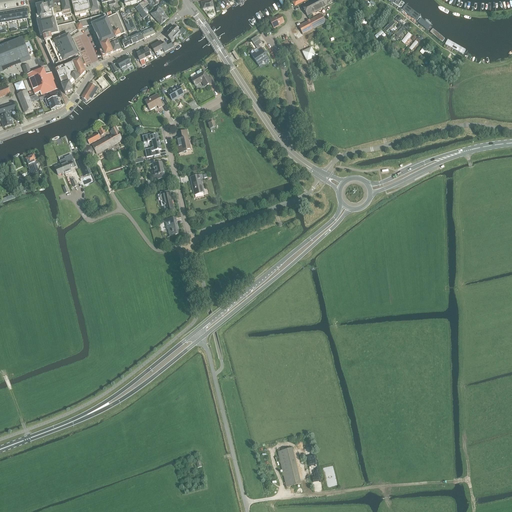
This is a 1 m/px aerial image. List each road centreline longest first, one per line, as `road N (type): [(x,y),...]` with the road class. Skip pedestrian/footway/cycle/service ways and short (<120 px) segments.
road 1 (unclassified): [(224,98),(166,129),(189,244),(302,198),(323,175)]
road 2 (track): [(465,443),(467,480),(301,495)]
road 3 (secondary): [(200,338),(352,209)]
road 4 (secondary): [(341,202),(332,220),(195,332)]
road 5 (unclassified): [(342,155),(461,125),(511,129)]
road 6 (tertiary): [(282,143),(189,7)]
road 7 (track): [(460,282),(465,443)]
road 8 (secondary): [(80,418),(124,398),(200,338)]
road 9 (secondary): [(195,332),(80,418)]
road 10 (unclassified): [(214,376),(248,511)]
road 11 (track): [(468,156),(469,175),(457,181),(460,282)]
road 12 (unclassified): [(282,143),(295,123),(286,73),(257,29)]
road 13 (tertiary): [(98,68),(66,110),(0,136)]
